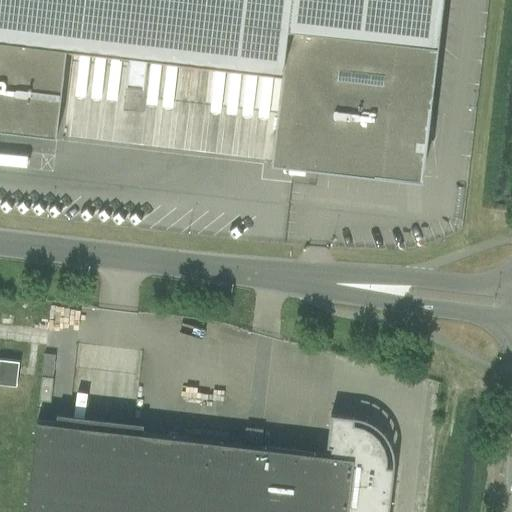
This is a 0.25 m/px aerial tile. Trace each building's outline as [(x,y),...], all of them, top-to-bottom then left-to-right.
[(0,0),(0,129),(56,136),(68,40),(129,47),(125,76),(146,78),(149,49),(283,65),(272,161),(403,177),(405,176),(421,177),(423,162),(424,160),(442,0),(0,0)] [(52,376),(55,355),(44,354),(41,375),(52,376)] [(0,359),(0,384),(16,387),(19,362),(0,359)] [(41,377),(39,401),(51,402),(53,378),(41,377)] [(25,511),(388,511),(394,467),(387,466),(387,456),(384,447),(379,438),(372,431),(363,427),(354,424),(354,417),(330,414),(327,447),(330,447),(330,455),(36,421),(25,511)] [(0,416),(0,511),(25,511),(36,421),(0,416)] [(246,428),(244,441),(261,443),(262,430),(246,428)]
